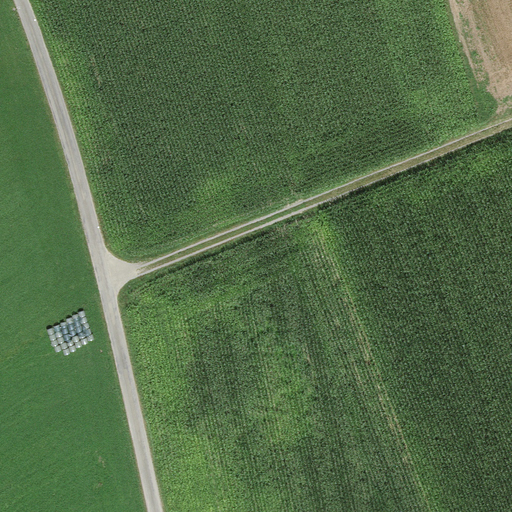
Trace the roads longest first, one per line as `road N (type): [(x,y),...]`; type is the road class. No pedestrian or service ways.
road 1 (track): [(17,0),(112,284),(154,511)]
road 2 (track): [(112,284),(511,122)]
